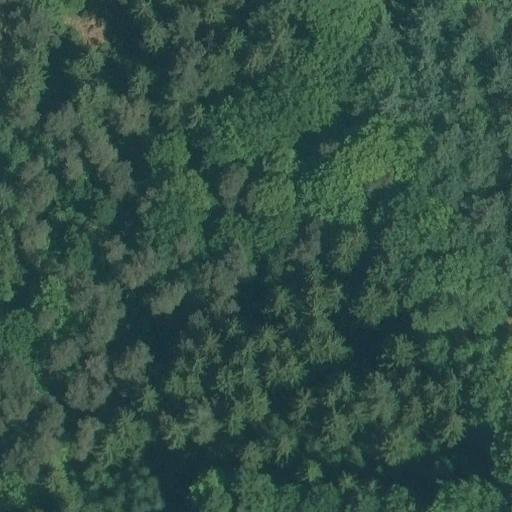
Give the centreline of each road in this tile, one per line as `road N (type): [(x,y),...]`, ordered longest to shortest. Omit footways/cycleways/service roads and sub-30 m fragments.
road 1 (track): [(0,358),(434,0)]
road 2 (track): [(319,0),(511,345)]
